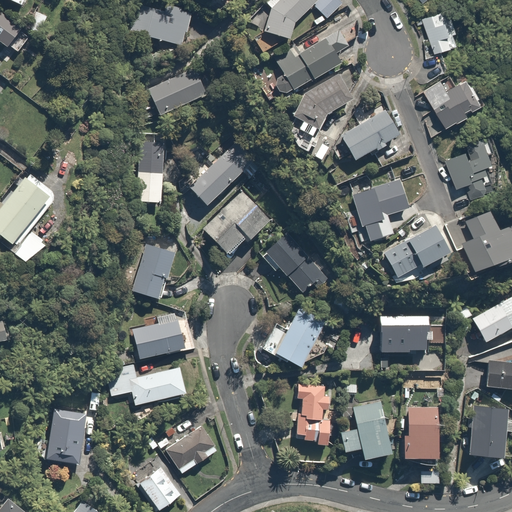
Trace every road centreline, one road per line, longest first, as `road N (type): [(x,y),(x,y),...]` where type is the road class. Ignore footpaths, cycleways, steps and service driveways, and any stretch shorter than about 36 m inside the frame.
road 1 (residential): [(261,490),(223,368),(229,301)]
road 2 (residential): [(421,511),(315,488),(261,490)]
